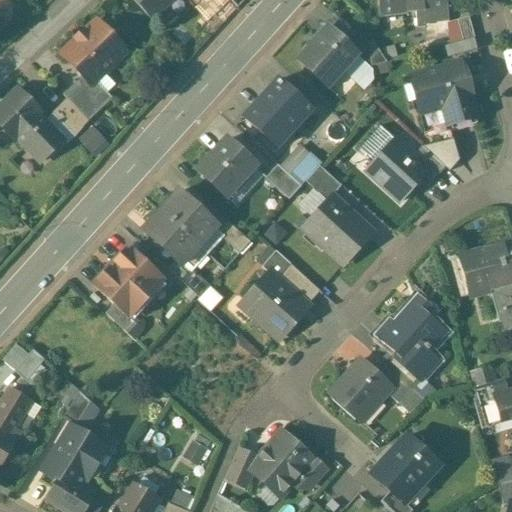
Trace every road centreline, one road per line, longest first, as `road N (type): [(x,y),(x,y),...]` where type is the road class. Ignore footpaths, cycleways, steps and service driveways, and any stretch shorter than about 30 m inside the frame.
road 1 (secondary): [(0,312),(283,0)]
road 2 (residential): [(511,185),(429,229),(284,390),(361,456)]
